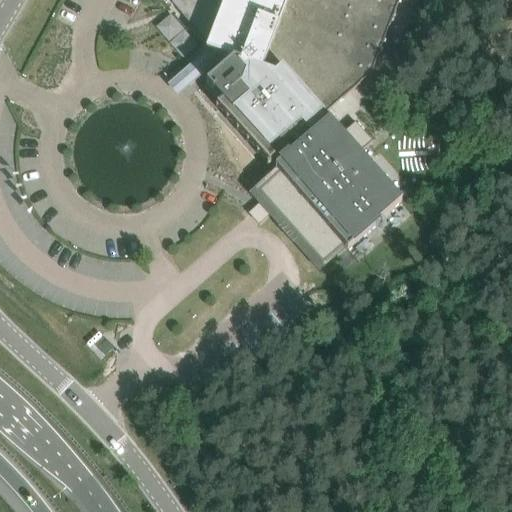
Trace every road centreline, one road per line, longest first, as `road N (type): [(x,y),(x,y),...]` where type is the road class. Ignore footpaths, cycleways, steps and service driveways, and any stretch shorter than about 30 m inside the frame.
road 1 (tertiary): [(168,511),(119,442),(0,326)]
road 2 (motorway): [(93,511),(0,407)]
